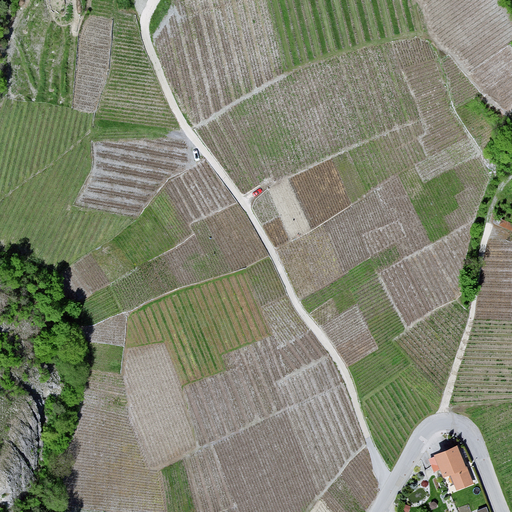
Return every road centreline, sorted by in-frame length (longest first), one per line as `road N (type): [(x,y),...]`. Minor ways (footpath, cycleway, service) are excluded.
road 1 (track): [(392,488),(329,346),(173,105),(144,29),(153,0)]
road 2 (residential): [(379,511),(427,429),(449,422),(471,437),(502,511)]
road 3 (track): [(437,423),(489,222)]
